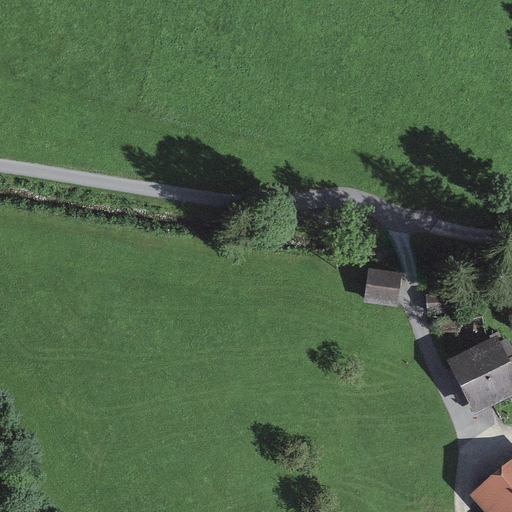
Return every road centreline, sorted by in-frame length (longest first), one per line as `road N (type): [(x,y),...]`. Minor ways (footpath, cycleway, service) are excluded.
road 1 (track): [(0,164),(240,202),(353,198),(434,226)]
road 2 (track): [(390,211),(429,352),(470,441),(511,438)]
